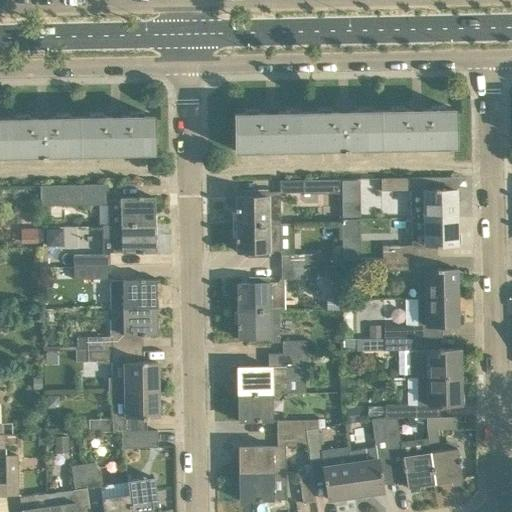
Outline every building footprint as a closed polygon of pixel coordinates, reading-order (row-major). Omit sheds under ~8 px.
[(381,148),(418,148),(454,147),(453,109),(380,111),(381,148)] [(380,111),(307,112),(308,150),(343,149),(343,152),(348,152),(347,149),(381,148),(380,111)] [(307,112),(271,113),(234,114),(235,151),(308,150),(307,112)] [(153,153),(152,128),(152,116),(79,117),(80,155),(153,153)] [(6,119),(6,156),(41,156),(41,158),(46,158),(46,155),(80,155),(79,117),(6,119)] [(411,219),(423,218),(456,217),(455,190),(438,190),(438,178),(380,179),(381,191),(410,191),(411,219)] [(279,194),(340,193),(340,180),(279,181),(279,194)] [(154,198),(120,198),(108,199),(108,185),(40,186),(40,207),(108,205),(108,226),(154,225),(154,198)] [(235,197),(236,225),(279,224),(278,199),(267,199),(267,191),(247,191),(247,197),(235,197)] [(423,218),(424,246),(456,245),(456,217),(423,218)] [(279,251),(279,224),(236,225),(236,252),(248,252),(248,258),(268,258),(268,251),(279,251)] [(155,252),(154,225),(108,226),(102,226),(103,239),(121,239),(121,253),(155,252)] [(382,247),(382,259),(412,258),(412,246),(382,247)] [(280,255),(281,267),(305,267),(305,264),(318,264),(317,254),(280,255)] [(73,268),(109,267),(109,255),(85,255),(73,255),(73,268)] [(413,271),(412,258),(382,259),(382,271),(413,271)] [(109,267),(73,268),(73,280),(109,279),(109,267)] [(237,311),(279,311),(278,309),(284,309),(283,280),(305,279),(305,267),(281,267),(281,280),(278,283),(269,283),(269,277),(248,278),(248,284),(237,284),(237,311)] [(457,270),(425,271),(417,271),(418,298),(458,297),(457,270)] [(122,281),(122,308),(156,307),(155,280),(122,281)] [(458,325),(458,297),(418,298),(418,326),(458,325)] [(351,300),(342,300),(343,339),(352,339),(351,300)] [(156,335),(156,307),(122,308),(109,308),(110,337),(87,338),(87,350),(111,349),(111,336),(156,335)] [(249,344),(270,344),(270,343),(279,343),(279,311),(237,311),(238,339),(249,339),(249,344)] [(414,326),(384,327),(384,339),(414,338),(414,326)] [(411,378),(417,378),(459,377),(459,350),(426,350),(426,338),(414,338),(384,339),(384,351),(411,351),(411,378)] [(282,354),(306,354),(306,341),(282,342),(282,354)] [(111,362),(111,349),(87,350),(87,362),(111,362)] [(237,395),(271,394),(286,394),(286,367),(306,366),(306,354),(282,354),(268,355),(268,367),(237,368),(237,395)] [(106,378),(106,391),(158,390),(157,362),(123,363),(124,377),(106,378)] [(417,378),(418,406),(460,405),(459,377),(417,378)] [(124,404),(124,418),(158,417),(158,390),(106,391),(107,404),(124,404)] [(271,421),(271,394),(237,395),(238,422),(271,421)] [(386,419),(397,419),(416,418),(416,406),(386,406),(386,419)] [(425,418),(425,430),(456,430),(456,417),(425,418)] [(394,484),(385,419),(372,419),(377,448),(348,452),(355,496),(382,492),(381,485),(394,484)] [(434,484),(430,452),(427,437),(400,440),(397,419),(386,419),(385,419),(394,484),(406,482),(407,488),(434,484)] [(113,432),(112,420),(88,420),(89,433),(113,432)] [(276,421),(277,434),(305,433),(305,431),(318,429),(317,420),(276,421)] [(328,500),(355,496),(348,452),(347,452),(346,447),(321,451),(318,429),(305,431),(305,433),(307,446),(309,460),(322,459),(323,468),(328,500)] [(157,431),(121,432),(121,444),(122,448),(157,448),(157,431)] [(238,447),(239,474),(272,473),(285,473),(285,446),(307,446),(305,433),(277,434),(277,446),(238,447)] [(461,480),(457,448),(430,452),(434,484),(461,480)] [(18,456),(5,456),(6,496),(18,496),(18,456)] [(83,465),(86,489),(98,486),(95,463),(83,465)] [(74,491),(86,489),(83,465),(71,467),(74,491)] [(273,500),(272,473),(239,474),(239,501),(273,500)] [(315,502),(311,473),(298,475),(303,504),(315,502)] [(127,482),(129,495),(131,511),(158,511),(154,478),(127,482)] [(48,511),(76,511),(73,490),(46,494),(48,511)] [(21,511),(48,511),(46,494),(33,496),(35,508),(21,510),(21,511)] [(103,511),(131,511),(129,495),(102,499),(103,511)]
